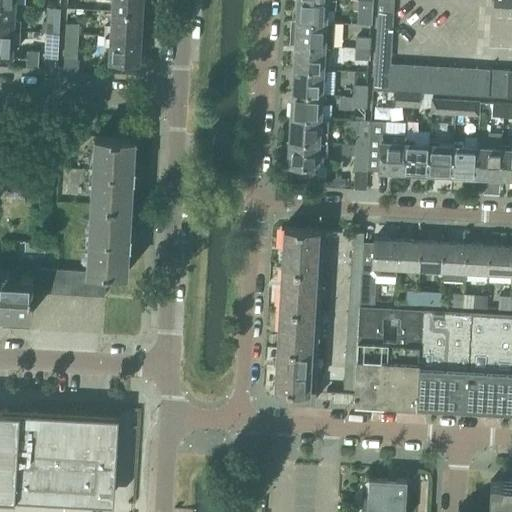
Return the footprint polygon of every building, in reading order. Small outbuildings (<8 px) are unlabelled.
[(113,0),(113,10),(143,11),(144,0),(113,0)] [(297,19),(327,21),(328,7),(336,8),(336,0),(297,0),(297,3),(294,7),(293,15),(297,19)] [(372,0),(371,0),(358,0),(358,23),(371,23),(372,0)] [(379,0),(378,13),(394,14),(395,0),(379,0)] [(0,4),(0,28),(20,30),(21,20),(15,20),(16,5),(0,4)] [(107,24),(106,34),(142,36),(143,11),(113,10),(112,24),(107,24)] [(378,13),(377,37),(393,38),(394,14),(378,13)] [(295,43),(331,45),(333,45),(335,21),(327,21),(297,19),(296,27),(292,31),(292,39),(295,43)] [(44,20),(43,31),(47,32),(60,32),(61,21),(44,20)] [(67,22),(66,32),(79,33),(80,22),(67,22)] [(20,30),(0,28),(0,53),(13,54),(14,39),(20,39),(20,30)] [(60,32),(47,32),(45,56),(58,57),(60,32)] [(79,33),(66,32),(64,57),(77,58),(79,33)] [(142,36),(106,34),(106,44),(111,44),(110,59),(140,61),(142,36)] [(357,36),(356,47),(370,48),(370,37),(357,36)] [(377,37),(376,61),(392,62),(393,38),(377,37)] [(295,43),(294,67),(324,69),(324,70),(329,70),(331,45),(295,43)] [(370,48),(356,47),(356,57),(369,58),(370,48)] [(374,88),(391,89),(392,62),(376,61),(374,88)] [(391,89),(407,90),(409,63),(392,62),(391,89)] [(407,90),(423,91),(425,64),(409,63),(407,90)] [(423,91),(439,92),(441,65),(425,64),(423,91)] [(439,92),(456,93),(457,66),(441,65),(439,92)] [(456,93),(472,94),(473,67),(457,66),(456,93)] [(294,67),(292,91),(322,93),(324,70),(324,69),(294,67)] [(472,94),(488,95),(490,68),(473,67),(472,94)] [(488,95),(504,96),(506,69),(490,68),(488,95)] [(354,84),(354,95),(367,96),(368,85),(354,84)] [(397,104),(408,104),(409,91),(398,90),(397,104)] [(292,91),(291,115),(321,117),(322,93),(292,91)] [(409,91),(408,104),(419,105),(420,92),(409,91)] [(367,96),(354,95),(353,106),(366,106),(367,96)] [(456,98),(446,98),(433,97),(433,99),(432,111),(445,111),(456,112),(456,98)] [(479,113),(480,100),(467,99),(456,98),(456,112),(466,112),(479,113)] [(493,114),(504,115),(504,102),(494,101),(493,114)] [(291,115),(289,139),(328,141),(329,117),(321,117),(291,115)] [(359,119),(357,143),(370,144),(372,120),(359,119)] [(369,155),(368,167),(380,168),(390,169),(393,172),(401,172),(404,170),(406,140),(407,128),(407,123),(377,121),(372,120),(370,144),(369,155)] [(478,145),(476,175),(500,176),(502,146),(503,132),(479,131),(478,145)] [(94,178),(92,202),(132,204),(134,177),(135,177),(136,164),(135,164),(136,137),(96,134),(95,158),(91,158),(91,162),(94,162),(94,175),(90,175),(90,178),(94,178)] [(289,139),(288,164),(300,164),(299,176),(318,178),(320,154),(327,154),(328,141),(289,139)] [(404,170),(428,172),(430,142),(406,140),(404,170)] [(428,172),(452,173),(454,143),(430,142),(428,172)] [(356,154),(369,155),(370,144),(357,143),(356,154)] [(476,175),(478,145),(454,143),(452,173),(462,174),(465,177),(473,177),(476,175)] [(500,176),(511,176),(511,146),(502,146),(500,176)] [(90,245),(88,268),(94,268),(107,269),(107,271),(128,272),(130,243),(132,243),(132,230),(131,230),(132,204),(92,202),(91,224),(87,224),(87,228),(90,228),(90,241),(86,241),(86,245),(90,245)] [(275,384),(275,386),(298,388),(297,398),(316,399),(316,388),(311,387),(312,387),(311,386),(311,376),(312,368),(313,349),(314,349),(314,348),(314,347),(313,347),(314,327),(315,320),(315,309),(316,309),(316,308),(316,307),(315,307),(316,296),(316,288),(317,269),(318,269),(318,268),(318,267),(319,247),(319,240),(320,230),(321,228),(284,226),(284,227),(283,247),(283,251),(282,265),(281,265),(281,266),(281,267),(282,267),(281,281),(281,286),(280,305),(279,305),(279,307),(280,308),(279,327),(278,331),(278,345),(277,345),(277,346),(277,347),(277,348),(277,361),(277,366),(275,384)] [(353,230),(352,243),(363,244),(363,240),(364,230),(353,230)] [(396,273),(397,265),(398,238),(375,237),(373,270),(375,270),(376,272),(396,273)] [(397,265),(420,267),(421,239),(398,238),(397,265)] [(420,267),(444,268),(445,240),(421,239),(420,267)] [(444,268),(443,278),(466,279),(467,269),(468,242),(445,240),(444,268)] [(467,269),(489,271),(491,243),(468,242),(467,269)] [(352,243),(351,257),(362,257),(363,244),(352,243)] [(489,271),(511,271),(511,244),(491,243),(489,271)] [(351,257),(351,270),(362,271),(362,257),(351,257)] [(33,265),(32,274),(33,274),(32,289),(33,290),(45,290),(46,265),(33,265)] [(58,266),(46,265),(45,290),(57,291),(58,266)] [(70,267),(58,266),(57,291),(69,292),(70,267)] [(82,268),(70,267),(69,292),(81,292),(82,268)] [(88,268),(82,268),(81,292),(93,293),(94,268),(88,268)] [(107,269),(94,268),(93,293),(105,294),(107,271),(107,269)] [(0,314),(3,314),(3,312),(32,314),(33,290),(32,289),(33,274),(32,274),(9,273),(9,269),(5,269),(5,272),(0,271),(0,314)] [(351,270),(350,283),(361,284),(361,273),(362,271),(351,270)] [(374,274),(361,273),(361,284),(360,297),(360,302),(373,303),(374,274)] [(350,283),(349,297),(360,297),(361,284),(350,283)] [(406,288),(405,301),(418,302),(419,289),(406,288)] [(419,289),(418,302),(429,302),(429,289),(419,289)] [(453,304),(464,305),(465,292),(454,291),(453,304)] [(465,292),(464,305),(476,305),(476,292),(465,292)] [(499,307),(510,307),(511,298),(511,294),(500,294),(499,307)] [(349,297),(348,310),(359,311),(360,303),(360,302),(360,297),(349,297)] [(356,364),(356,377),(355,391),(355,402),(418,405),(423,307),(360,303),(359,311),(359,324),(358,337),(357,351),(356,364)] [(423,307),(418,405),(468,408),(474,310),(423,307)] [(348,310),(348,323),(359,324),(359,311),(348,310)] [(511,312),(474,310),(468,408),(488,409),(511,410),(511,312)] [(348,323),(347,337),(358,337),(359,324),(348,323)] [(347,337),(346,350),(357,351),(358,337),(347,337)] [(346,350),(345,363),(356,364),(357,351),(346,350)] [(345,363),(345,377),(356,377),(356,364),(345,363)] [(345,377),(344,390),(355,391),(356,377),(345,377)] [(33,410),(20,409),(13,409),(0,407),(0,495),(15,496),(96,500),(115,501),(116,491),(116,483),(117,457),(120,414),(119,414),(33,410)] [(368,511),(405,511),(408,478),(370,476),(370,477),(371,477),(368,511)] [(489,511),(511,511),(511,480),(492,479),(489,511)]
